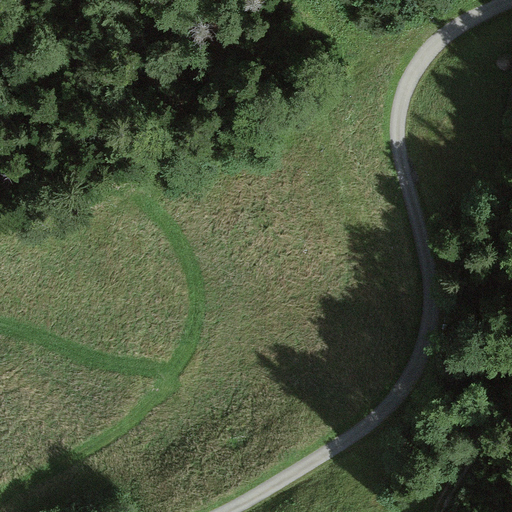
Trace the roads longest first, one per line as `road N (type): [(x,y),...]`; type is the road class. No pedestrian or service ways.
road 1 (track): [(225,511),(368,425),(420,363),(432,295),(399,143),(404,101),(440,38),(511,0)]
road 2 (track): [(511,354),(440,511)]
